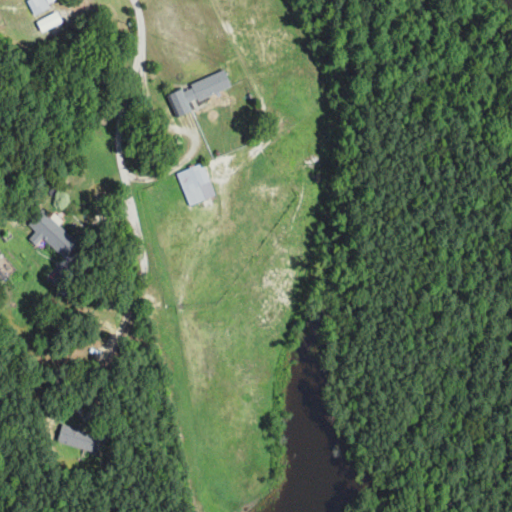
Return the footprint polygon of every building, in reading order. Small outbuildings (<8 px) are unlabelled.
[(26,0),(32,12),(58,0),(26,0)] [(41,31),(62,21),(56,10),(36,20),(41,31)] [(174,117),(191,111),(188,103),(231,87),(225,71),(165,93),(174,117)] [(189,205),(215,193),(202,163),(176,172),(189,205)] [(65,258),(78,244),(41,210),(28,224),(65,258)] [(101,433),(60,425),(56,444),(97,452),(101,433)]
